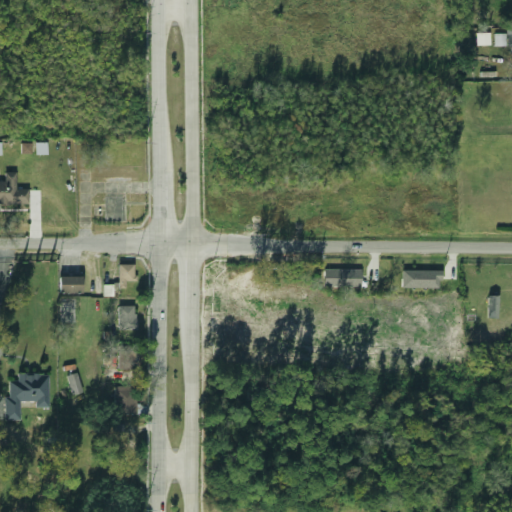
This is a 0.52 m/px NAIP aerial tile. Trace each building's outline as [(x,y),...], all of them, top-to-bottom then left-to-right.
[(511,46),(511,28),(508,28),(508,34),(495,34),(495,46),(511,46)] [(490,33),(476,33),(476,46),(490,45),(490,33)] [(31,143),(22,143),(21,153),(31,154),(31,143)] [(47,154),(47,143),(36,143),(36,154),(40,154),(47,154)] [(0,205),(27,205),(27,190),(15,190),(15,173),(3,173),(3,181),(0,181),(0,205)] [(103,222),(122,222),(122,195),(103,195),(103,222)] [(133,282),(133,264),(117,264),(117,282),(133,282)] [(324,269),(324,287),(360,288),(361,270),(324,269)] [(397,271),(397,288),(423,288),(423,271),(397,271)] [(81,276),(58,276),(58,293),(81,293),(81,276)] [(497,318),(498,296),(488,295),(487,318),(497,318)] [(59,323),(74,323),(74,299),(59,299),(59,323)] [(117,306),(117,331),(134,331),(134,306),(117,306)] [(117,346),(117,371),(137,371),(137,346),(117,346)] [(65,376),(71,395),(81,392),(76,373),(65,376)] [(48,374),(16,374),(16,382),(5,381),(4,420),(19,420),(19,401),(35,401),(35,408),(47,408),(48,374)] [(113,387),(113,415),(135,415),(135,387),(113,387)] [(134,425),(115,425),(115,458),(134,458),(134,425)]
